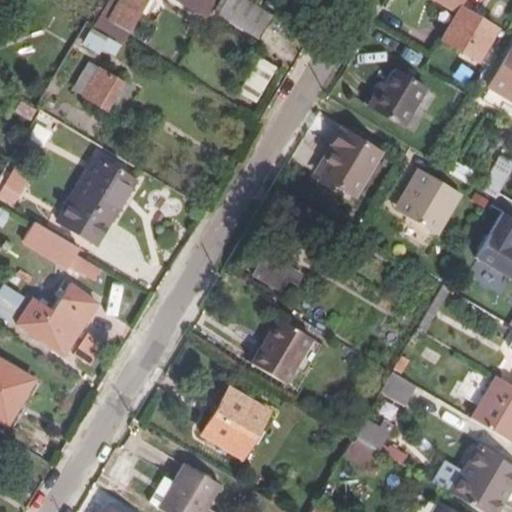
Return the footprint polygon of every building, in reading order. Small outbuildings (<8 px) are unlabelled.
[(127,44),(153,0),(181,0),(211,19),(222,0),(123,0),(112,20),(105,16),(98,27),(127,44)] [(277,17),(249,0),(233,0),(223,18),(263,41),(277,17)] [(441,0),(458,10),(461,6),(464,0),(441,0)] [(458,10),(454,17),(441,38),(477,60),(496,28),(461,6),(458,10)] [(110,39),(98,31),(91,42),(104,50),(110,39)] [(511,48),(488,88),(511,102),(511,48)] [(244,97),(258,106),(280,71),(266,62),(244,97)] [(380,92),(376,89),(366,105),(402,127),(426,88),(395,69),(385,85),(380,92)] [(115,77),(99,103),(109,110),(125,84),(115,77)] [(380,92),(385,85),(379,82),(376,89),(380,92)] [(37,152),(57,120),(39,110),(20,142),(37,152)] [(334,147),(344,131),(339,127),(329,144),(334,147)] [(344,131),(334,147),(318,174),(351,195),(378,151),(344,131)] [(494,196),(511,166),(511,163),(500,157),(485,184),(482,189),(494,196)] [(97,158),(60,218),(100,241),(136,182),(97,158)] [(8,166),(0,186),(0,198),(15,205),(28,174),(8,166)] [(416,186),(401,213),(435,233),(459,191),(419,167),(410,183),(416,186)] [(475,184),(482,189),(485,184),(478,179),(475,184)] [(416,186),(410,183),(395,210),(401,213),(416,186)] [(0,225),(3,227),(9,211),(0,208),(0,225)] [(331,236),(338,225),(338,223),(314,209),(301,233),(325,247),(331,236)] [(511,216),(502,210),(474,258),(511,280),(511,216)] [(364,241),(338,225),(331,236),(358,252),(364,241)] [(78,253),(34,227),(24,241),(36,249),(69,268),(78,253)] [(254,274),(280,290),(288,278),(297,284),(301,276),(279,261),(277,264),(264,257),(254,274)] [(0,284),(0,318),(7,322),(22,297),(0,284)] [(99,306),(71,288),(53,312),(36,300),(19,324),(63,356),(99,306)] [(283,383),(309,339),(276,318),(250,362),(283,383)] [(0,422),(7,426),(33,383),(0,362),(0,422)] [(411,413),(423,390),(391,370),(383,384),(399,394),(395,404),(411,413)] [(509,441),(511,435),(511,387),(494,376),(470,418),(509,441)] [(270,413),(232,389),(204,433),(244,457),(270,413)] [(352,436),(375,450),(385,434),(361,420),(352,436)] [(375,450),(352,436),(350,438),(341,454),(367,469),(378,452),(375,450)] [(497,484),(506,489),(511,478),(511,469),(475,448),(448,494),(478,511),(485,511),(494,497),(491,494),(497,484)] [(202,511),(218,484),(183,463),(156,509),(161,511),(202,511)] [(494,497),(485,511),(492,511),(506,489),(497,484),(491,494),(494,497)] [(378,499),(371,511),(389,511),(392,506),(378,499)] [(430,511),(435,503),(427,499),(422,507),(416,504),(411,511),(430,511)] [(333,511),(313,500),(306,511),(333,511)] [(435,503),(430,511),(455,511),(437,501),(435,503)]
